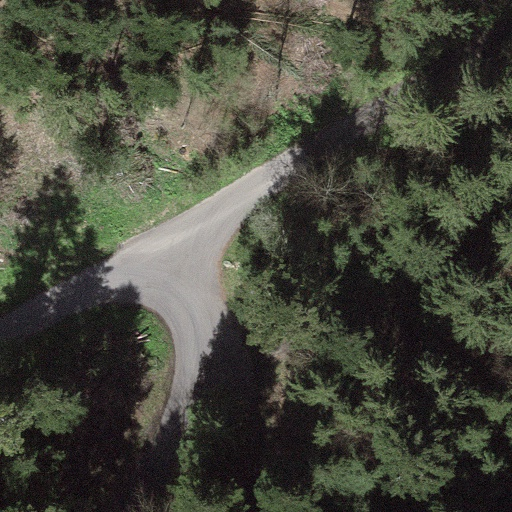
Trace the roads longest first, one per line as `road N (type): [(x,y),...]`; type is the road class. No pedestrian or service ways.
road 1 (track): [(511,64),(0,346)]
road 2 (track): [(116,511),(193,420),(191,333),(159,257)]
